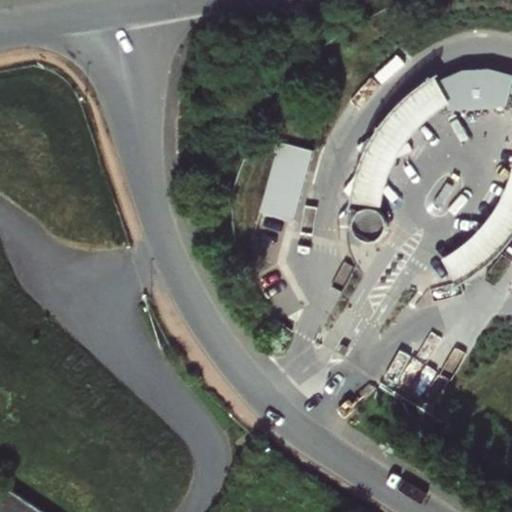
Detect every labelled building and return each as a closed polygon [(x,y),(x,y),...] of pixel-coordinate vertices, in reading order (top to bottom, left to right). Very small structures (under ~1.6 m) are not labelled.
[(476,67),(473,68),(479,81),(481,80),(482,78),(483,75),(483,72),(482,70),(479,67),(476,67)] [(459,90),(479,81),(473,68),(464,71),(453,76),(450,78),(448,82),(449,84),(450,86),(452,88),(454,90),(459,90)] [(360,190),(358,202),(385,209),(390,189),(397,170),(405,153),(410,146),(419,134),(431,121),(437,117),(455,103),(440,79),(426,88),(417,94),(408,102),(398,112),(384,132),(377,144),(366,169),(360,190)] [(461,170),(458,167),(446,187),(449,189),(461,170)] [(511,182),(511,186),(504,202),(492,218),(477,236),(464,247),(448,259),(463,284),(490,265),(497,259),(509,246),(511,241),(511,182)] [(456,199),(435,187),(434,189),(433,194),(434,197),(435,200),(439,204),(442,205),(449,205),(451,203),(456,199)] [(391,231),(391,223),(391,219),(389,216),(386,213),(381,210),(376,209),(373,209),(369,210),(365,212),(362,215),(359,219),(358,227),(359,231),(361,235),(363,238),(370,242),(374,242),(377,242),(383,240),(386,239),(389,236),(391,231)] [(0,511),(51,511),(6,482),(0,490),(0,511)]
